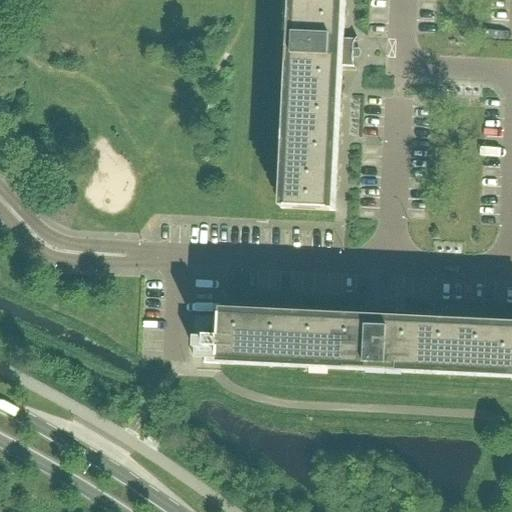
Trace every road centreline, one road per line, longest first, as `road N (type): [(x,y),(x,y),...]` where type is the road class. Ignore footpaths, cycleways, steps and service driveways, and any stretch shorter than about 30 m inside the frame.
road 1 (residential): [(511,243),(500,266),(487,271),(68,253),(42,243),(0,200)]
road 2 (secondary): [(175,511),(0,405)]
road 3 (residential): [(405,0),(401,67),(511,72)]
road 4 (secondary): [(0,440),(119,511)]
